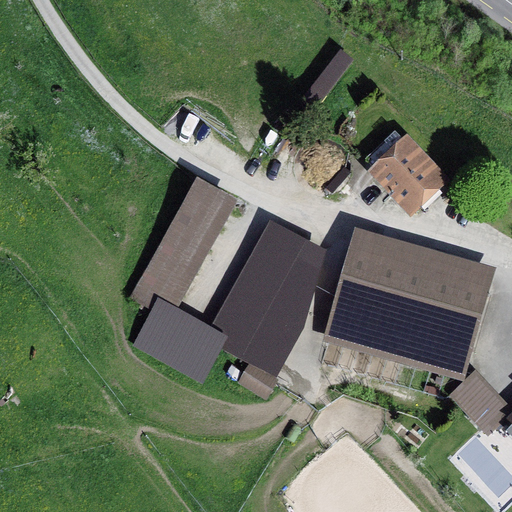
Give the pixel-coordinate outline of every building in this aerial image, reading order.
[(441,176),(410,144),(378,174),(409,206),(441,176)] [(232,205),(196,184),(132,297),(167,318),(232,205)] [(318,256),(272,230),(209,340),(251,364),(240,384),(266,399),(276,381),(261,373),(310,287),(302,283),(318,256)] [(488,280),(357,242),(330,336),(462,373),(488,280)] [(187,287),(180,303),(212,318),(220,303),(187,287)] [(201,353),(209,340),(167,318),(160,330),(201,353)] [(509,415),(473,377),(452,397),(488,435),(509,415)]
